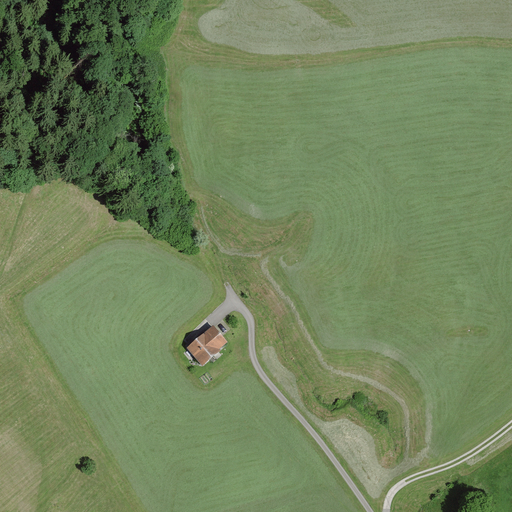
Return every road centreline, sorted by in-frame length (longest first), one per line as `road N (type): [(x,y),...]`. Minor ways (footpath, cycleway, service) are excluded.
road 1 (track): [(194,334),(236,301),(250,319),(262,373),(371,511)]
road 2 (track): [(386,511),(405,482),(464,458),(511,424)]
